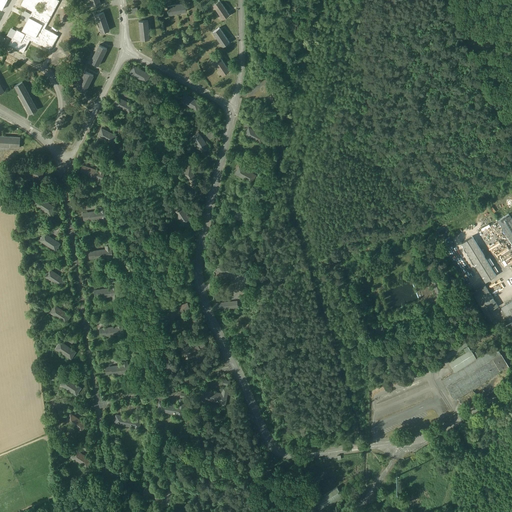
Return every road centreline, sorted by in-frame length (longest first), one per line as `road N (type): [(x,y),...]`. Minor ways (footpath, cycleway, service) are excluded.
road 1 (unclassified): [(511,387),(410,442),(289,456),(268,442),(232,362)]
road 2 (residential): [(232,362),(196,279),(230,111)]
road 3 (residential): [(70,164),(103,398)]
road 4 (residential): [(103,398),(232,362)]
road 5 (track): [(511,111),(502,115),(456,0)]
road 6 (residential): [(127,48),(70,164)]
road 7 (residential): [(48,142),(61,108),(58,91),(36,66),(0,46)]
road 8 (residential): [(230,111),(127,48)]
